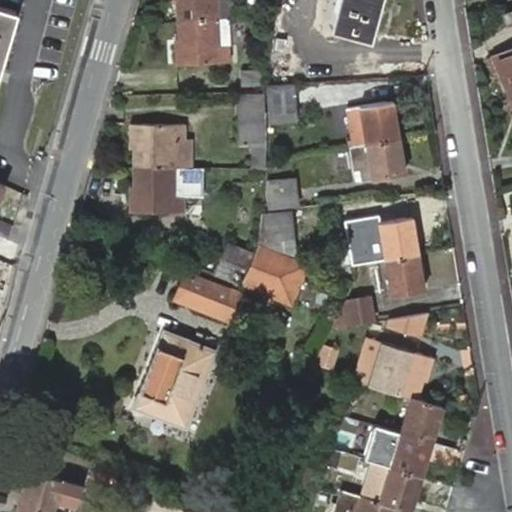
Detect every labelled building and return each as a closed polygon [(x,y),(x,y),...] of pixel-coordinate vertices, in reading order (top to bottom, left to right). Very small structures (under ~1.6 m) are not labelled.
[(177,3),(178,21),(218,17),(217,0),(171,0),(172,3),(177,3)] [(217,0),(218,17),(228,17),(233,17),(231,0),(217,0)] [(336,0),(330,27),(367,37),(376,0),(336,0)] [(0,66),(17,12),(0,6),(0,66)] [(218,17),(178,21),(180,40),(175,40),(176,63),(230,60),(229,43),(220,44),(218,17)] [(228,17),(218,17),(220,44),(229,43),(228,17)] [(507,77),(511,88),(511,48),(493,56),(503,79),(507,77)] [(259,70),(239,71),(238,86),(259,85),(259,70)] [(297,107),(296,81),(270,83),(271,122),(290,121),(289,107),(297,107)] [(267,90),(234,92),(236,150),(250,150),(250,164),(265,164),(267,90)] [(354,144),(400,137),(395,111),(390,112),(388,101),(348,107),(354,144)] [(135,148),(135,168),(176,167),(175,139),(184,139),(183,122),(130,124),(131,148),(135,148)] [(403,161),(400,137),(354,144),(351,145),(356,179),(399,173),(397,162),(403,161)] [(192,140),(184,139),(175,139),(176,167),(193,166),(192,140)] [(176,167),(135,168),(136,186),(132,186),(133,210),(186,209),(187,209),(187,193),(204,194),(203,166),(193,166),(176,167)] [(271,206),(293,204),(291,177),(277,179),(278,188),(269,189),(271,206)] [(297,257),(293,208),(265,212),(269,245),(297,257)] [(406,218),(379,222),(381,231),(367,233),(371,261),(386,259),(418,253),(413,228),(408,228),(406,218)] [(381,231),(379,222),(366,224),(367,233),(381,231)] [(251,254),(227,242),(219,258),(245,269),(251,254)] [(243,281),(293,303),(310,263),(297,257),(269,245),(263,242),(243,281)] [(418,253),(386,259),(392,295),(417,292),(416,280),(422,279),(418,253)] [(333,273),(353,281),(350,264),(349,261),(337,263),(333,273)] [(239,290),(187,270),(177,297),(229,317),(239,290)] [(342,303),(329,328),(359,324),(372,322),(369,298),(343,302),(342,303)] [(359,324),(329,328),(320,346),(361,341),(359,324)] [(158,347),(139,391),(134,407),(186,427),(215,350),(164,330),(158,347)] [(387,360),(378,387),(410,397),(415,398),(422,379),(425,380),(432,358),(380,341),(375,356),(387,360)] [(129,387),(139,391),(158,347),(146,342),(129,387)] [(375,356),(366,383),(378,387),(387,360),(375,356)] [(410,397),(400,429),(426,438),(429,427),(435,429),(441,407),(415,398),(410,397)] [(426,438),(400,429),(391,427),(381,462),(389,464),(421,474),(429,448),(423,446),(426,438)] [(429,427),(426,438),(431,439),(435,429),(429,427)] [(335,453),(335,475),(370,476),(370,454),(335,453)] [(421,474),(389,464),(383,486),(378,500),(396,506),(404,508),(408,499),(413,500),(421,474)] [(32,470),(19,511),(76,511),(84,483),(32,470)] [(370,482),(366,496),(378,500),(383,486),(370,482)] [(393,511),(396,506),(378,500),(366,496),(341,488),(337,502),(333,511),(393,511)] [(331,511),(333,511),(337,502),(328,499),(325,510),(331,511)] [(404,508),(410,510),(413,500),(408,499),(404,508)]
